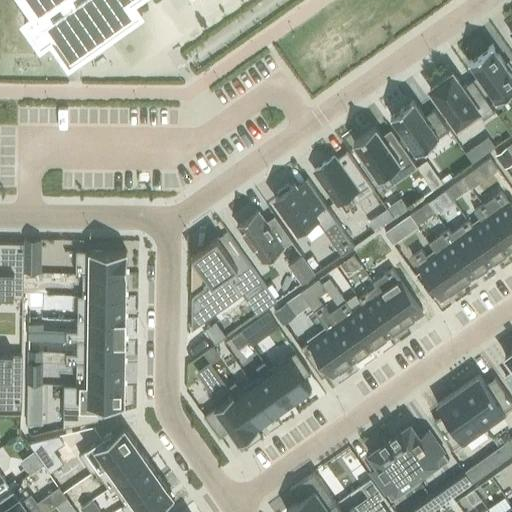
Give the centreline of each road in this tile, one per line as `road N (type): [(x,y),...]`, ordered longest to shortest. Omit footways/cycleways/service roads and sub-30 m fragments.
road 1 (residential): [(481,0),(167,220)]
road 2 (residential): [(511,309),(232,506)]
road 3 (residential): [(167,220),(168,413),(232,506)]
road 4 (residential): [(0,217),(167,220)]
